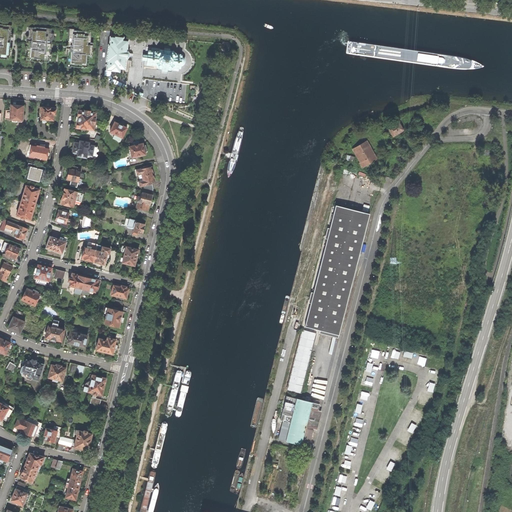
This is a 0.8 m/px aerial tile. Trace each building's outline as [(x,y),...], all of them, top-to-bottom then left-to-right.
[(11,26),(0,24),(0,60),(8,61),(9,53),(12,53),(13,47),(11,47),(11,40),(14,40),(14,34),(11,33),(11,26)] [(50,29),(28,28),(27,31),(29,31),(29,32),(29,38),(25,37),(25,41),(28,41),(27,48),(25,48),(24,52),(27,52),(27,58),(25,58),(25,62),(48,64),(49,59),(51,59),(52,54),(50,54),(50,45),(51,39),(53,39),(53,34),(50,34),(50,29)] [(74,33),(69,33),(68,46),(70,46),(70,47),(69,52),(67,52),(66,67),(83,68),(84,66),(88,66),(89,54),(87,54),(87,47),(89,47),(90,35),(86,35),(84,32),(74,31),(74,33)] [(124,36),(113,35),(113,36),(109,36),(109,44),(107,44),(106,61),(107,62),(107,69),(111,70),(111,71),(119,72),(120,68),(125,69),(128,40),(123,40),(124,36)] [(157,50),(147,49),(144,65),(154,66),(154,65),(157,68),(172,71),(175,68),(175,69),(182,70),(184,54),(177,53),(177,54),(174,50),(160,48),(157,50)] [(18,104),(11,104),(11,119),(12,119),(12,121),(17,121),(17,119),(23,120),(24,105),(18,104)] [(45,107),(40,106),(40,113),(41,113),(41,118),(42,118),(42,121),(46,121),(47,119),(54,119),(54,115),(55,114),(55,112),(56,112),(56,109),(55,109),(55,107),(51,107),(48,107),(46,106),(45,107)] [(77,127),(98,130),(99,122),(95,121),(96,112),(91,111),(91,110),(85,109),(85,111),(79,110),(78,116),(79,116),(78,118),(78,121),(77,127)] [(398,121),(395,123),(393,123),(392,123),(392,125),(388,127),(394,136),(399,133),(404,130),(398,121)] [(122,125),(115,122),(110,131),(123,137),(127,127),(122,125)] [(194,140),(190,137),(179,151),(195,162),(198,159),(186,150),(194,140)] [(78,155),(87,157),(87,154),(93,155),(94,145),(89,144),(90,142),(80,141),(80,143),(75,142),(74,147),(73,152),(78,153),(78,155)] [(370,162),(377,159),(367,141),(354,148),(363,166),(370,162)] [(143,143),(130,146),(130,148),(126,149),(128,156),(132,155),(132,157),(145,154),(145,152),(147,151),(146,148),(146,145),(143,146),(143,143)] [(49,151),(49,147),(37,145),(30,144),(29,151),(31,151),(30,156),(47,159),(48,155),(49,154),(50,153),(50,152),(49,151)] [(44,176),(46,169),(39,168),(40,165),(29,162),(26,178),(43,182),(44,176)] [(139,174),(139,176),(153,173),(152,170),(152,166),(148,167),(148,165),(143,166),(143,168),(141,169),(140,168),(136,169),(137,174),(139,174)] [(71,180),(70,185),(78,187),(80,177),(83,178),(84,173),(80,173),(81,170),(77,169),(77,167),(74,167),(74,169),(70,168),(68,173),(67,179),(71,180)] [(140,181),(139,181),(140,186),(144,185),(145,190),(153,192),(153,188),(152,181),(155,180),(154,177),(153,173),(139,176),(140,181)] [(38,196),(40,189),(34,187),(34,186),(31,185),(31,186),(26,185),(22,200),(35,204),(38,196)] [(63,195),(61,203),(74,206),(75,200),(81,201),(83,193),(65,188),(63,195)] [(150,203),(152,195),(143,192),(140,202),(138,201),(136,208),(148,211),(149,205),(150,205),(150,203)] [(33,213),(35,204),(22,200),(17,215),(21,217),(21,218),(24,219),(25,218),(31,220),(33,213)] [(305,327),(340,335),(355,274),(370,214),(336,205),(305,327)] [(58,222),(62,223),(62,222),(62,221),(68,223),(70,219),(68,218),(70,213),(59,210),(58,215),(56,220),(59,220),(58,222)] [(144,229),(145,224),(136,222),(136,220),(129,219),(127,226),(133,228),(133,231),(133,233),(137,235),(138,232),(143,233),(144,229)] [(26,233),(28,228),(8,221),(5,231),(15,234),(14,235),(17,236),(16,238),(20,239),(21,238),(24,239),(26,233)] [(55,251),(62,253),(67,241),(63,240),(64,237),(61,236),(60,239),(51,236),(47,248),(55,251)] [(21,249),(21,248),(17,246),(15,245),(6,242),(5,245),(7,246),(5,250),(7,250),(5,254),(4,253),(2,257),(10,260),(15,263),(17,258),(19,252),(20,252),(21,252),(21,251),(21,250),(21,249)] [(87,260),(93,261),(96,250),(91,248),(91,246),(88,245),(87,247),(85,247),(82,258),(83,259),(84,260),(85,261),(86,261),(87,260)] [(104,264),(105,264),(107,257),(109,257),(111,248),(103,246),(102,251),(96,250),(93,261),(100,263),(100,264),(102,265),(103,265),(104,264)] [(123,262),(135,265),(136,260),(138,259),(138,258),(138,256),(137,255),(139,249),(134,248),(135,248),(131,247),(131,248),(127,246),(123,262)] [(10,273),(13,265),(4,261),(0,271),(0,270),(0,278),(6,281),(8,275),(9,275),(10,273)] [(35,277),(36,278),(36,280),(46,283),(47,280),(49,281),(52,267),(45,266),(39,264),(38,268),(36,268),(34,273),(36,273),(35,277)] [(66,271),(56,269),(55,276),(64,278),(66,271)] [(79,274),(73,273),(72,277),(69,276),(68,280),(71,281),(69,290),(81,293),(86,276),(79,274)] [(92,277),(86,276),(81,293),(88,294),(89,290),(95,291),(96,287),(98,288),(99,284),(97,284),(98,279),(92,277)] [(129,287),(118,284),(115,295),(117,296),(117,298),(124,299),(124,298),(127,298),(128,295),(129,289),(128,288),(129,287)] [(25,293),(22,299),(35,305),(40,294),(38,293),(38,291),(37,291),(38,290),(34,288),(33,290),(27,288),(25,293)] [(117,308),(114,307),(113,309),(106,307),(102,323),(120,327),(121,322),(126,323),(126,320),(127,318),(122,317),(123,311),(117,310),(117,308)] [(9,328),(20,333),(26,321),(14,316),(12,321),(9,328)] [(56,340),(61,341),(64,329),(57,327),(58,324),(53,322),(52,326),(48,325),(46,337),(51,338),(50,340),(53,341),(56,342),(56,340)] [(287,390),(301,393),(316,333),(302,329),(287,390)] [(78,345),(85,347),(88,335),(70,331),(68,342),(75,344),(75,346),(76,347),(77,346),(78,346),(78,345)] [(104,352),(113,354),(114,349),(117,350),(118,345),(115,345),(116,339),(115,339),(115,336),(109,334),(107,340),(99,338),(97,350),(104,352)] [(0,351),(5,354),(7,350),(10,351),(13,345),(10,344),(10,342),(0,337),(0,351)] [(377,361),(379,354),(372,352),(370,359),(377,361)] [(418,356),(416,364),(425,365),(426,357),(418,356)] [(31,360),(26,358),(23,366),(21,365),(20,370),(20,372),(32,375),(31,378),(38,380),(39,376),(40,375),(44,364),(37,362),(38,360),(34,359),(32,358),(31,360)] [(17,365),(10,361),(6,368),(14,373),(17,365)] [(79,364),(71,362),(69,371),(76,374),(77,372),(79,364)] [(56,365),(52,364),(49,377),(53,378),(53,381),(57,382),(58,379),(63,380),(66,368),(61,367),(62,365),(59,365),(57,364),(56,365)] [(86,366),(79,364),(77,372),(84,374),(86,366)] [(176,373),(165,413),(165,416),(167,417),(170,416),(172,415),(183,374),(182,371),(180,370),(177,371),(176,373)] [(106,378),(92,374),(89,387),(85,386),(84,390),(93,393),(93,394),(96,395),(97,394),(102,395),(104,386),(106,378)] [(279,439),(308,447),(314,425),(319,404),(286,396),(280,420),(283,421),(279,439)] [(101,399),(92,397),(90,403),(100,405),(101,399)] [(3,418),(7,420),(13,408),(2,401),(2,403),(0,401),(0,418),(2,420),(3,418)] [(35,434),(41,436),(43,427),(31,422),(32,419),(29,417),(27,421),(27,420),(22,432),(29,435),(33,437),(35,434)] [(162,423),(151,462),(151,466),(154,468),(156,467),(158,465),(168,424),(168,422),(165,421),(163,421),(162,423)] [(49,440),(55,442),(56,436),(60,437),(62,428),(55,426),(54,430),(46,428),(44,435),(46,436),(45,440),(49,440)] [(74,447),(88,451),(91,442),(93,434),(87,432),(88,431),(84,430),(84,432),(76,430),(75,434),(77,434),(74,447)] [(62,444),(68,445),(70,438),(64,436),(62,444)] [(0,458),(3,460),(8,462),(10,455),(12,450),(8,449),(8,448),(7,447),(4,446),(3,446),(2,446),(0,445),(0,458)] [(395,449),(391,455),(397,459),(401,453),(395,449)] [(27,462),(25,465),(37,470),(39,465),(41,465),(44,457),(37,455),(30,453),(28,457),(26,458),(26,460),(27,462)] [(347,455),(345,463),(352,465),(354,457),(347,455)] [(22,474),(20,478),(32,483),(37,470),(25,465),(24,469),(23,469),(22,470),(22,471),(21,472),(21,473),(22,474)] [(72,475),(82,477),(83,472),(77,470),(73,469),(72,475)] [(138,511),(144,511),(149,494),(153,481),(156,473),(155,471),(152,470),(150,471),(138,511)] [(347,484),(349,476),(342,474),(340,482),(347,484)] [(71,479),(69,483),(79,486),(81,481),(82,481),(82,480),(81,479),(82,477),(72,475),(71,479)] [(153,481),(149,494),(150,497),(152,498),(154,498),(156,496),(159,482),(159,480),(157,479),(156,479),(153,481)] [(67,492),(77,494),(78,493),(79,493),(79,492),(79,491),(78,490),(79,486),(69,483),(68,488),(67,492)] [(375,498),(379,492),(372,487),(368,494),(375,498)] [(25,499),(27,494),(28,494),(22,492),(16,489),(13,496),(11,501),(23,505),(25,499)] [(77,498),(77,494),(67,492),(66,498),(76,500),(77,498)] [(334,505),(342,507),(343,499),(335,498),(334,505)]
